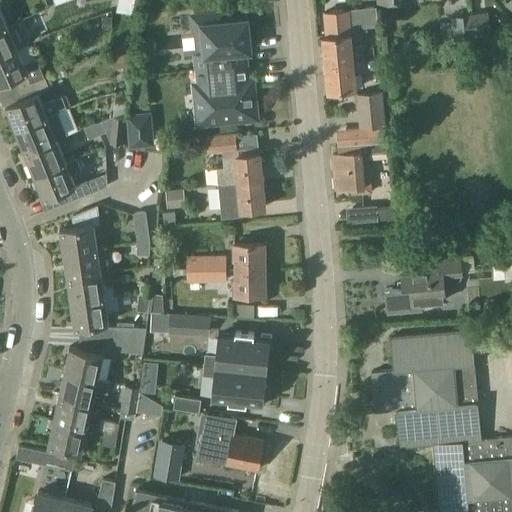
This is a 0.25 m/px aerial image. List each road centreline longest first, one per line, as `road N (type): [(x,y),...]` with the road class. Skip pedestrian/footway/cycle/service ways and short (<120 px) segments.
road 1 (tertiary): [(300,511),(323,351),(293,0)]
road 2 (residential): [(0,426),(23,303),(22,251),(0,207)]
